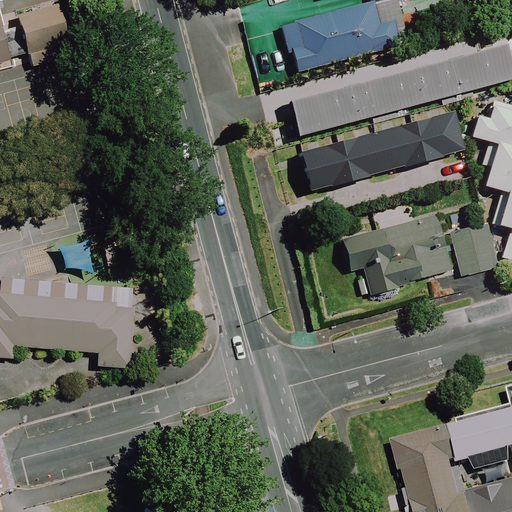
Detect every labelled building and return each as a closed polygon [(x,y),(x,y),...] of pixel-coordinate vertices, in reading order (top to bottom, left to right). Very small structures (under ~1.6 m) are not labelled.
[(316,0),(320,13),(371,0),(316,0)] [(47,1),(2,13),(10,43),(55,31),(47,1)] [(293,28),(278,32),(284,57),(289,56),(294,75),(399,48),(387,1),(293,25),(293,28)] [(488,227),(508,232),(500,260),(511,263),(511,115),(477,105),(466,142),(484,148),(478,168),(485,170),(480,190),(498,195),(488,227)] [(357,139),(305,152),(320,211),(372,198),(357,139)] [(423,164),(391,175),(401,205),(433,194),(423,164)] [(447,274),(432,217),(338,242),(346,273),(353,271),(361,300),(393,292),(392,289),(447,274)] [(483,228),(447,238),(458,278),(494,268),(483,228)] [(123,298),(0,283),(0,332),(88,343),(86,359),(116,363),(123,298)] [(511,511),(511,416),(396,447),(413,511),(511,511)]
